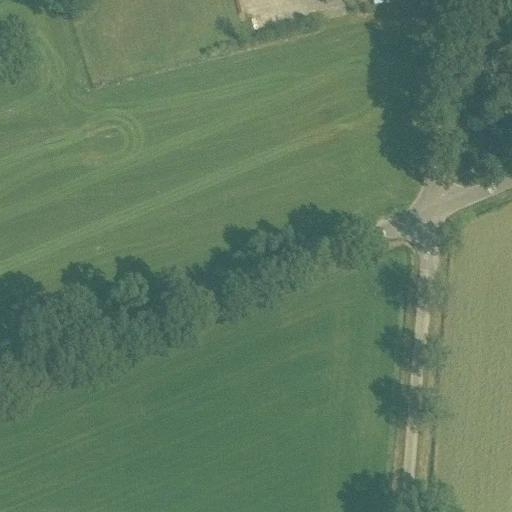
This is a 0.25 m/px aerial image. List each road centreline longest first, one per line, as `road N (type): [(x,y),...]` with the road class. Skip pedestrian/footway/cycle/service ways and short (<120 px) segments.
road 1 (unclassified): [(0,387),(427,216)]
road 2 (unclassified): [(405,511),(427,216)]
road 3 (unclassified): [(427,216),(445,0)]
